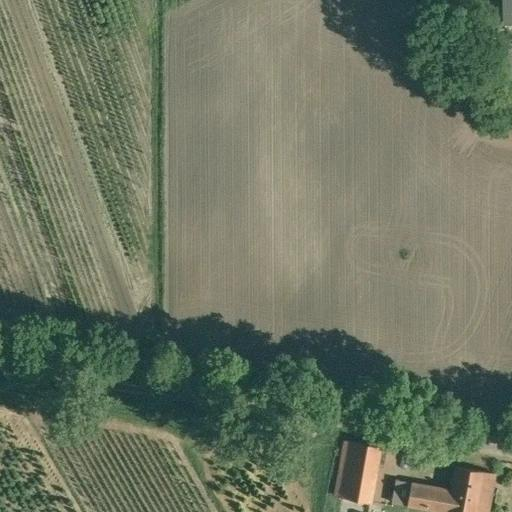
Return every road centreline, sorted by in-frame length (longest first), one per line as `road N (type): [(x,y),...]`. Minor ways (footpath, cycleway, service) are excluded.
road 1 (residential): [(240,412),(511,463)]
road 2 (track): [(0,368),(240,412)]
